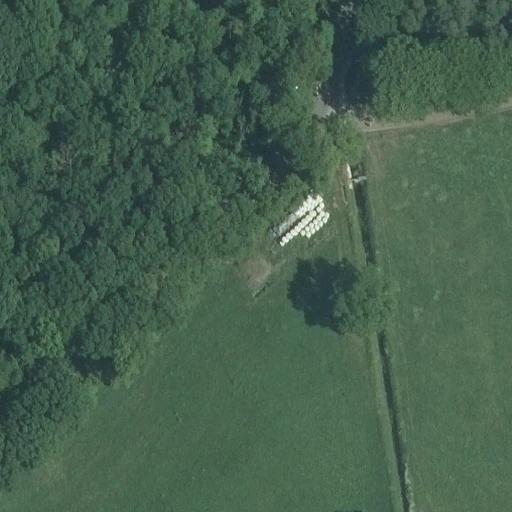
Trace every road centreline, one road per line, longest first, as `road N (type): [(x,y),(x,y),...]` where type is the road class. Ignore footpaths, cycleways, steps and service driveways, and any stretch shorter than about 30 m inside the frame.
road 1 (unclassified): [(0,437),(168,269),(326,128)]
road 2 (unclassified): [(511,101),(326,128)]
road 3 (unclassified): [(326,128),(354,0)]
